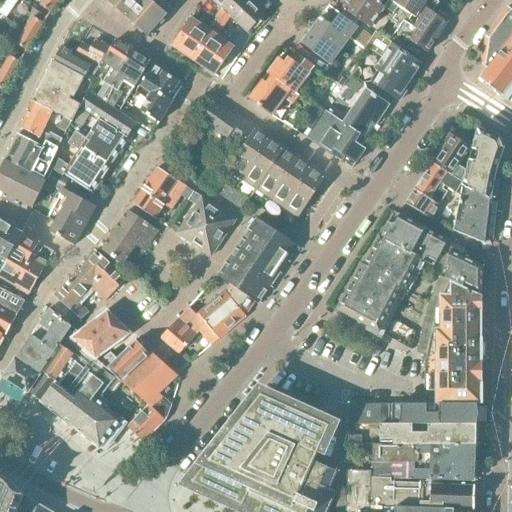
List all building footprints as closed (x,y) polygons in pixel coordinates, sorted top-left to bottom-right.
[(58,0),(44,0),(41,4),(51,11),(58,0)] [(107,0),(126,16),(140,0),(107,0)] [(140,0),(126,16),(148,35),(168,13),(152,0),(140,0)] [(210,0),(221,9),(229,17),(246,32),(270,5),(264,0),(256,0),(253,4),(248,0),(210,0)] [(381,5),(384,0),(369,0),(368,1),(366,0),(349,0),(344,8),(371,27),(384,8),(381,5)] [(431,0),(390,0),(415,17),(424,4),(428,6),(431,0)] [(417,31),(411,40),(429,52),(441,33),(437,31),(443,20),(432,12),(439,2),(436,0),(432,0),(414,28),(417,31)] [(502,94),(511,80),(511,10),(508,7),(486,37),(482,65),(488,69),(480,79),(502,94)] [(172,45),(193,59),(212,34),(216,37),(229,17),(221,9),(208,31),(190,19),(172,45)] [(326,19),(322,16),(303,42),(331,63),(359,26),(340,13),(332,24),(326,19)] [(33,17),(25,30),(35,36),(43,23),(33,17)] [(35,36),(25,30),(17,43),(27,49),(35,36)] [(212,34),(193,59),(215,74),(233,48),(216,37),(212,34)] [(389,40),(393,43),(375,68),(379,71),(371,81),(399,101),(407,88),(404,87),(421,61),(399,47),(402,44),(392,37),(389,40)] [(83,42),(77,53),(100,67),(110,48),(95,40),(92,46),(83,42)] [(103,100),(133,53),(115,42),(103,62),(112,68),(103,81),(105,83),(97,96),(103,100)] [(83,76),(92,80),(95,74),(89,71),(92,66),(71,55),(74,51),(63,45),(54,62),(83,77),(83,76)] [(150,64),(133,53),(103,100),(109,104),(124,81),(135,88),(150,64)] [(10,55),(2,69),(12,75),(20,61),(10,55)] [(292,89),(296,92),(315,67),(308,61),(306,59),(301,66),(289,57),(286,62),(279,58),(269,73),(267,76),(289,93),(292,89)] [(83,77),(54,62),(36,101),(53,110),(64,116),(72,121),(73,121),(80,107),(81,103),(92,80),(83,76),(83,77)] [(355,64),(350,72),(351,73),(351,74),(359,79),(362,73),(361,68),(355,64)] [(185,84),(154,65),(137,92),(147,99),(140,111),(159,124),(185,84)] [(12,75),(2,69),(0,73),(0,85),(5,88),(12,75)] [(340,74),(336,81),(342,86),(347,79),(340,74)] [(289,93),(267,76),(250,98),(273,115),(285,98),(293,103),(299,94),(296,92),(292,89),(289,93)] [(352,77),(346,86),(356,92),(362,83),(352,77)] [(343,122),(326,110),(308,137),(341,160),(344,155),(355,163),(365,148),(357,143),(372,122),(375,124),(389,104),(367,89),(343,122)] [(86,140),(114,160),(121,150),(128,138),(127,137),(136,124),(119,112),(88,91),(81,103),(80,107),(99,120),(86,140)] [(43,131),(53,110),(36,101),(22,128),(41,136),(58,146),(62,139),(51,133),(49,134),(43,131)] [(245,144),(255,130),(215,102),(202,121),(228,139),(232,134),(245,144)] [(308,137),(326,110),(316,103),(303,122),(313,129),(307,137),(308,137)] [(64,116),(58,128),(66,131),(72,121),(64,116)] [(467,170),(464,180),(490,198),(492,186),(495,171),(503,147),(500,140),(478,129),(472,149),(481,151),(478,162),(470,160),(467,170)] [(242,179),(269,139),(255,130),(245,144),(228,169),(242,179)] [(48,167),(62,176),(63,174),(92,193),(114,160),(86,140),(76,133),(68,144),(79,151),(68,167),(54,157),(48,167)] [(18,134),(6,159),(32,173),(33,172),(38,175),(47,180),(47,179),(43,177),(48,167),(54,157),(56,153),(58,147),(58,146),(41,136),(46,141),(44,147),(18,134)] [(464,180),(467,170),(457,164),(468,147),(453,135),(434,162),(463,182),(464,182),(464,180)] [(284,150),(269,139),(242,179),(256,189),(284,150)] [(256,189),(270,198),(297,160),(284,150),(256,189)] [(33,208),(47,180),(38,175),(33,172),(32,173),(6,159),(0,171),(0,189),(4,193),(2,197),(19,206),(21,202),(33,208)] [(297,160),(270,198),(284,208),(311,170),(297,160)] [(463,182),(434,162),(433,162),(405,203),(429,220),(439,206),(438,205),(446,192),(442,189),(445,186),(456,193),(463,182)] [(135,204),(157,218),(166,204),(173,209),(187,187),(158,168),(135,204)] [(210,168),(200,182),(212,189),(222,176),(210,168)] [(325,180),(311,170),(284,208),(297,218),(325,180)] [(61,190),(67,180),(53,172),(47,183),(61,190)] [(214,191),(227,200),(234,189),(221,180),(214,191)] [(464,180),(464,182),(454,230),(480,240),(485,237),(490,198),(464,180)] [(234,189),(227,200),(242,210),(249,200),(234,189)] [(62,190),(46,220),(53,223),(48,233),(72,247),(93,208),(62,190)] [(203,198),(179,233),(212,256),(236,221),(203,198)] [(129,211),(104,249),(124,264),(137,245),(146,251),(159,232),(129,211)] [(446,267),(451,242),(396,213),(383,238),(380,236),(364,266),(362,264),(337,310),(379,333),(402,289),(405,291),(422,260),(423,260),(425,257),(428,256),(446,267)] [(227,292),(247,316),(257,301),(259,303),(298,245),(256,217),(218,275),(219,276),(232,285),(227,292)] [(0,221),(0,255),(7,259),(21,234),(0,221)] [(0,277),(16,287),(12,295),(24,300),(28,293),(46,262),(32,254),(39,243),(21,234),(7,259),(0,271),(0,277)] [(466,250),(451,242),(446,267),(445,276),(451,279),(483,294),(484,267),(462,257),(466,250)] [(76,273),(96,291),(107,301),(127,279),(96,251),(76,273)] [(81,307),(96,291),(76,273),(56,294),(82,319),(89,313),(81,307)] [(417,352),(426,354),(427,354),(437,306),(451,279),(445,276),(444,277),(440,276),(428,305),(417,352)] [(483,404),(483,294),(451,279),(437,306),(428,356),(427,404),(477,404),(483,404)] [(0,345),(13,322),(24,300),(12,295),(0,289),(0,345)] [(213,345),(247,316),(227,292),(226,292),(197,316),(190,308),(181,318),(198,332),(200,331),(213,345)] [(80,334),(79,332),(49,308),(4,375),(28,391),(58,346),(60,348),(63,344),(71,338),(74,336),(80,334)] [(107,311),(79,332),(80,334),(74,336),(97,357),(130,332),(107,311)] [(180,354),(198,332),(181,318),(163,338),(180,354)] [(58,346),(28,391),(29,392),(101,447),(105,451),(128,423),(99,399),(117,377),(99,361),(96,358),(97,357),(74,336),(71,338),(63,344),(60,348),(58,346)] [(104,357),(99,361),(117,377),(121,380),(150,354),(137,340),(117,358),(111,352),(104,357)] [(147,403),(166,384),(178,373),(152,352),(150,354),(121,380),(147,403)] [(170,388),(166,384),(147,403),(149,404),(128,427),(144,441),(164,419),(172,405),(163,395),(170,388)] [(324,511),(335,490),(328,487),(335,470),(314,460),(318,451),(319,452),(331,424),(262,393),(192,481),(247,505),(253,492),(267,498),(260,511),(324,511)] [(429,423),(477,423),(477,404),(427,404),(350,405),(349,424),(382,425),(413,423),(429,423)] [(476,444),(477,423),(429,423),(413,423),(382,425),(381,436),(395,436),(395,444),(476,444)] [(430,462),(476,464),(476,444),(395,444),(373,444),(372,462),(418,462),(418,453),(431,454),(430,462)] [(475,481),(476,464),(430,462),(430,470),(415,470),(414,479),(475,481)] [(470,511),(470,509),(371,505),(372,477),(371,477),(371,470),(347,470),(345,511),(470,511)] [(0,511),(17,511),(24,494),(25,494),(23,493),(19,488),(16,485),(12,482),(7,478),(3,476),(0,474),(0,511)] [(391,478),(372,477),(371,505),(470,509),(474,509),(474,486),(433,484),(391,481),(391,478)] [(17,511),(53,511),(25,494),(24,494),(17,511)]
